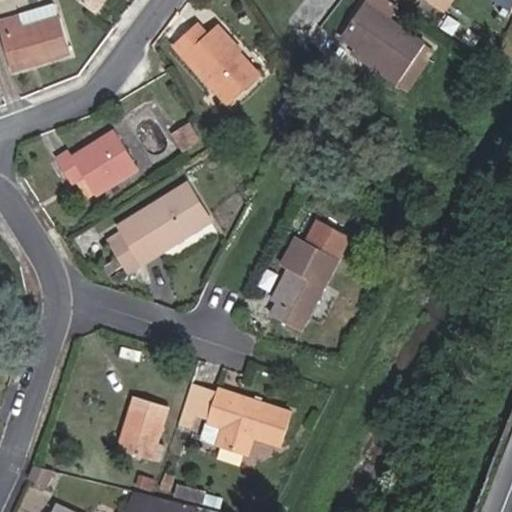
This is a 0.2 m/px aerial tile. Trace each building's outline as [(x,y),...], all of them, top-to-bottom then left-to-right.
[(76,0),(94,13),(103,0),(76,0)] [(367,0),(366,2),(391,20),(399,9),(387,0),(367,0)] [(431,0),(431,1),(444,12),(453,0),(431,0)] [(418,77),(430,60),(428,58),(433,50),(391,20),(366,2),(341,38),(356,48),(400,79),(406,69),(418,77)] [(20,15),(0,22),(0,29),(11,69),(33,62),(34,64),(69,54),(58,18),(23,27),(20,15)] [(228,103),(258,75),(239,54),(242,51),(218,24),(206,34),(199,26),(177,47),(228,103)] [(418,77),(406,69),(400,79),(356,48),(351,54),(407,92),(418,77)] [(290,121),(297,108),(284,101),(277,114),(290,121)] [(189,126),(174,134),(184,150),(199,142),(189,126)] [(96,194),(137,167),(113,131),(73,157),(68,150),(56,158),(73,184),(85,176),(96,193),(96,194)] [(85,176),(76,182),(87,198),(96,193),(85,176)] [(211,220),(188,182),(117,226),(121,233),(106,242),(125,273),(211,220)] [(293,271),(277,302),(271,314),(300,330),(349,236),(317,219),(306,240),(296,235),(281,265),(286,267),(293,271)] [(270,299),(277,302),(293,271),(286,267),(270,299)] [(211,423),(220,392),(190,383),(180,412),(211,423)] [(289,412),(220,392),(211,423),(222,426),(217,444),(247,452),(252,435),(279,444),(289,412)] [(167,408),(135,397),(118,449),(150,458),(155,443),(167,408)] [(205,439),(217,444),(222,426),(211,423),(205,439)] [(155,443),(150,458),(158,461),(163,447),(155,443)] [(52,470),(34,466),(29,478),(45,485),(52,470)] [(181,511),(184,502),(133,488),(126,511),(181,511)]
